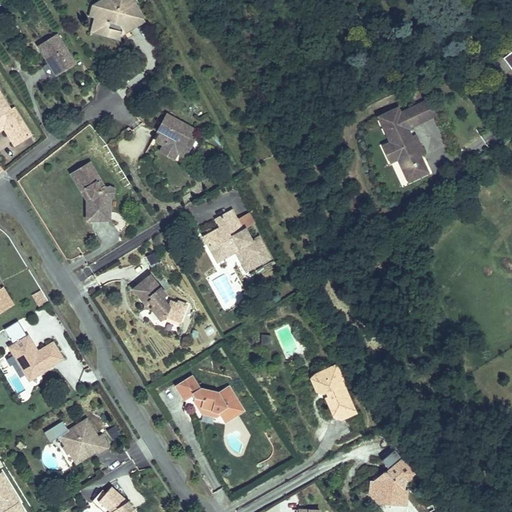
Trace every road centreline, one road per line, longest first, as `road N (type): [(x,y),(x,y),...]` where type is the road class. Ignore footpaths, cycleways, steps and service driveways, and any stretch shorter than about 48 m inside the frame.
road 1 (residential): [(0,200),(16,209),(183,491),(206,511)]
road 2 (unknown): [(64,290),(188,216)]
road 3 (residential): [(252,511),(360,450)]
